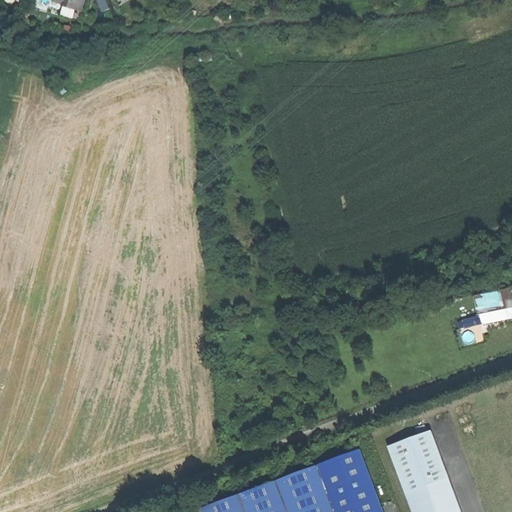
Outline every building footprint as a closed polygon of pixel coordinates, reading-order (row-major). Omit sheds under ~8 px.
[(55,0),(55,1),(65,4),(76,8),(75,9),(82,11),(85,0),(55,0)] [(106,0),(97,0),(103,12),(110,9),(106,0)] [(73,17),(75,9),(76,8),(65,4),(62,14),(73,17)] [(511,286),(478,293),(482,314),(465,318),(467,327),(511,317),(511,286)] [(388,444),(406,491),(449,475),(431,428),(388,444)] [(382,511),(358,448),(317,463),(335,511),(382,511)] [(262,484),(271,511),(335,511),(317,463),(262,484)] [(406,491),(413,511),(462,511),(449,475),(406,491)] [(271,511),(262,484),(202,507),(203,511),(271,511)]
